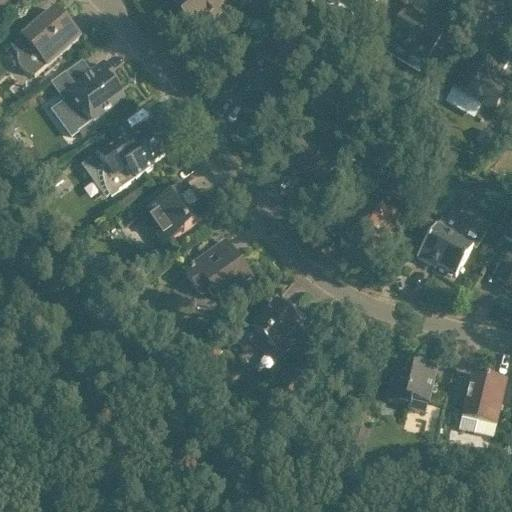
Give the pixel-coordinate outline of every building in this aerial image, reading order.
[(0,0),(0,12),(11,0),(0,0)] [(223,17),(218,10),(229,0),(174,0),(170,4),(199,38),(223,17)] [(286,0),(276,0),(271,11),(286,19),(294,4),(286,0)] [(353,0),(354,0),(353,3),(369,13),(376,0),(353,0)] [(426,64),(433,51),(444,34),(420,21),(422,18),(408,9),(389,41),(426,64)] [(54,13),(38,27),(22,41),(10,50),(17,58),(20,73),(34,80),(47,68),(48,69),(64,55),(79,42),(54,13)] [(494,112),(497,108),(507,91),(496,84),(501,75),(477,60),(465,79),(461,77),(452,91),(482,108),(483,106),(494,112)] [(293,94),(291,93),(279,86),(284,77),(285,75),(267,64),(266,66),(260,77),(251,72),(248,77),(237,94),(255,104),(248,116),(244,113),(243,114),(270,130),(281,113),(285,106),(288,108),(292,105),(293,100),(290,98),(293,94)] [(63,104),(51,112),(72,140),(78,136),(82,141),(97,131),(93,125),(107,114),(123,102),(111,85),(115,82),(111,77),(104,67),(91,76),(88,79),(75,88),(63,97),(64,98),(66,101),(63,104)] [(10,121),(0,127),(7,137),(17,130),(10,121)] [(99,160),(104,167),(103,172),(102,175),(102,178),(102,182),(102,185),(103,188),(104,191),(105,194),(107,197),(108,199),(110,202),(119,196),(118,194),(136,182),(137,182),(153,170),(151,167),(164,157),(150,137),(149,137),(143,128),(126,140),(99,160)] [(323,190),(333,173),(340,161),(346,150),(342,148),(325,137),(324,139),(311,131),(306,139),(304,138),(294,154),(284,171),(298,179),(300,176),(323,190)] [(499,139),(484,131),(477,144),(481,146),(478,151),(487,156),(490,152),(491,152),(499,139)] [(55,170),(39,181),(48,194),(64,183),(55,170)] [(164,248),(188,231),(205,219),(190,199),(192,198),(184,187),(142,216),(153,233),(159,229),(168,243),(163,247),(164,248)] [(351,215),(347,220),(337,237),(349,245),(349,244),(373,258),(379,247),(377,238),(380,234),(387,238),(395,236),(403,221),(392,215),(387,216),(363,201),(354,217),(351,215)] [(455,280),(472,252),(475,254),(484,239),(449,218),(442,231),(437,227),(436,227),(416,260),(435,271),(437,269),(455,280)] [(423,239),(432,224),(423,219),(414,233),(423,239)] [(222,248),(206,259),(184,276),(200,298),(210,291),(219,304),(234,293),(250,281),(240,266),(237,268),(222,248)] [(511,297),(511,256),(508,263),(498,280),(509,287),(505,294),(511,297)] [(249,358),(258,349),(275,366),(301,338),(296,333),(306,323),(302,319),(293,319),(278,305),(267,317),(265,316),(263,315),(261,316),(235,344),(249,358)] [(200,359),(210,367),(221,354),(211,346),(200,359)] [(395,371),(390,391),(388,403),(408,407),(407,413),(425,417),(430,395),(435,375),(414,370),(408,374),(395,371)] [(292,372),(275,395),(277,397),(273,403),(283,410),(286,405),(287,406),(305,382),(292,372)] [(472,376),(467,395),(459,433),(474,436),(477,424),(497,428),(502,404),(506,384),(472,376)] [(359,461),(369,434),(353,428),(343,455),(359,461)] [(17,495),(27,486),(15,474),(4,485),(16,496),(17,495)] [(447,480),(431,475),(428,484),(426,491),(442,496),(447,480)]
